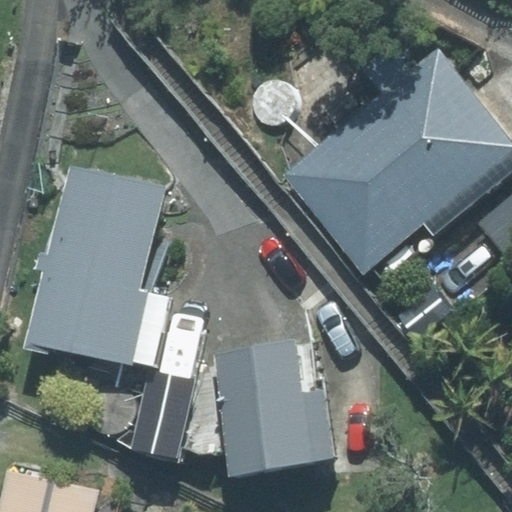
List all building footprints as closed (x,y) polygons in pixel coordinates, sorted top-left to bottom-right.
[(383,69),(404,95),(305,176),(386,275),(511,173),(511,108),(460,44),(428,70),(409,48),(383,69)] [(90,166),(63,343),(174,360),(184,291),(176,289),(192,181),(90,166)] [(38,197),(35,216),(59,220),(62,202),(38,197)] [(511,210),(496,225),(511,242),(511,210)] [(352,459),(324,343),(239,364),(266,480),(352,459)] [(120,511),(124,491),(26,475),(19,511),(120,511)]
